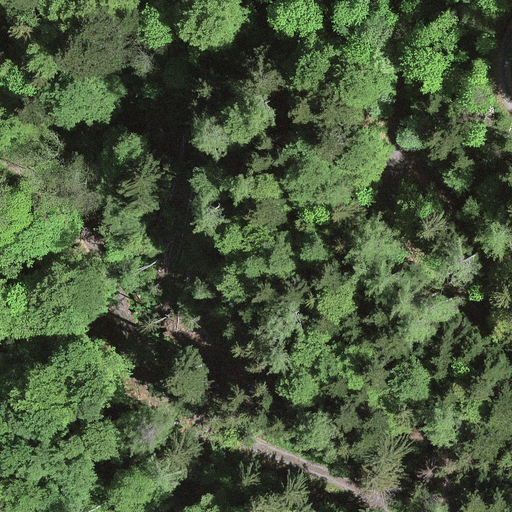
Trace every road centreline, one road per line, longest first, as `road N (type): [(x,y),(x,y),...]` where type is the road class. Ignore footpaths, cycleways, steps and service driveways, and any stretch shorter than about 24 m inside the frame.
road 1 (track): [(394,511),(336,476),(183,407),(148,376),(102,248),(0,150)]
road 2 (track): [(511,251),(447,202),(426,168),(398,164),(384,178),(387,196),(422,243),(511,342)]
